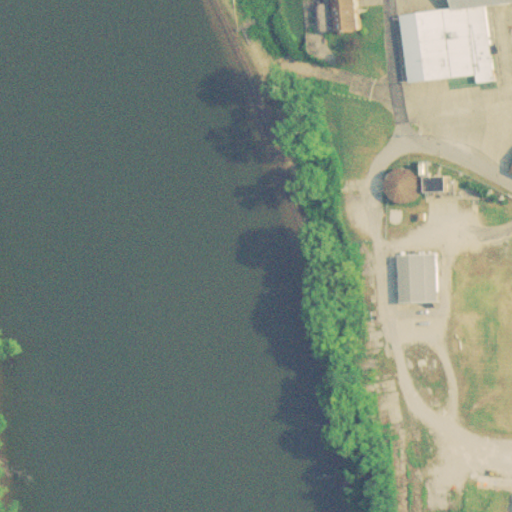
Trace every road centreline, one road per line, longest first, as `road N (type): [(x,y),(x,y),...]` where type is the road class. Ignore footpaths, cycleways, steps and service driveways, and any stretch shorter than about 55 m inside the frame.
road 1 (residential): [(399,147),(375,181),(381,270),(410,406),(511,473)]
road 2 (residential): [(399,147),(379,0)]
road 3 (residential): [(511,184),(457,150),(399,147)]
